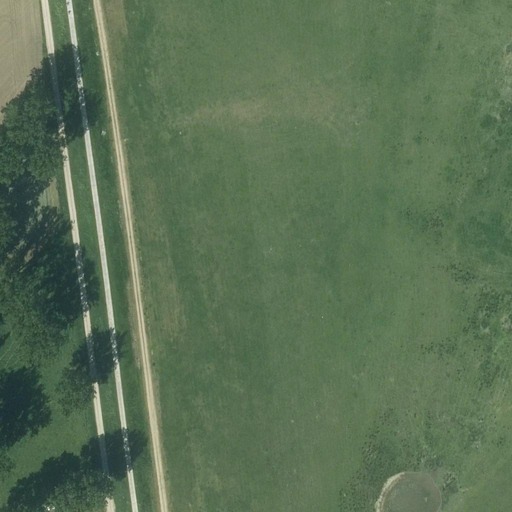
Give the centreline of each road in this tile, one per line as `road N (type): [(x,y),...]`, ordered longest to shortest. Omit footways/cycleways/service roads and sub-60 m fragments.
road 1 (track): [(111,511),(44,0)]
road 2 (track): [(96,0),(163,511)]
